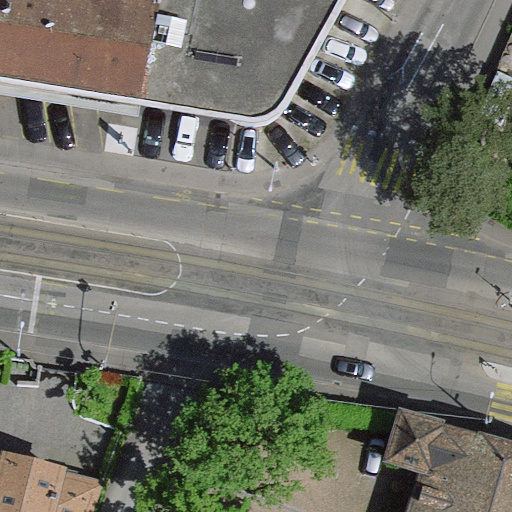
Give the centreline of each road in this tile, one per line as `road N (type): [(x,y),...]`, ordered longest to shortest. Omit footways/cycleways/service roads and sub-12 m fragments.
road 1 (secondary): [(348,243),(0,191)]
road 2 (secondary): [(0,293),(320,350)]
road 3 (residential): [(348,243),(455,0)]
road 4 (secondary): [(320,350),(511,407)]
road 5 (secondary): [(511,274),(348,243)]
